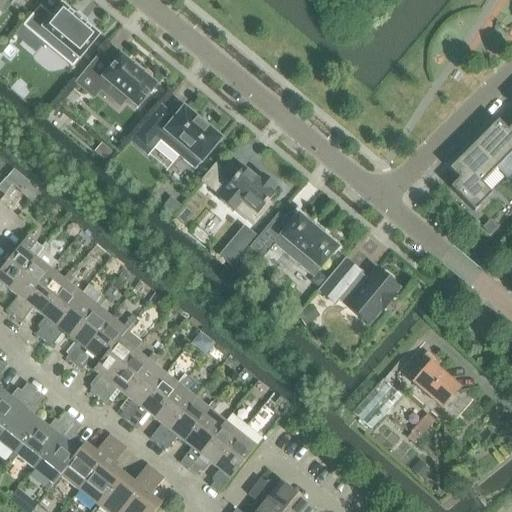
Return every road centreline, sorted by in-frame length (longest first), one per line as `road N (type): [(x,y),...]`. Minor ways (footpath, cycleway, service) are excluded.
road 1 (residential): [(379,199),(145,0)]
road 2 (residential): [(215,510),(5,348),(0,336)]
road 3 (residential): [(379,199),(511,70)]
road 4 (residential): [(215,510),(266,453),(338,511)]
road 5 (residential): [(501,301),(379,199)]
